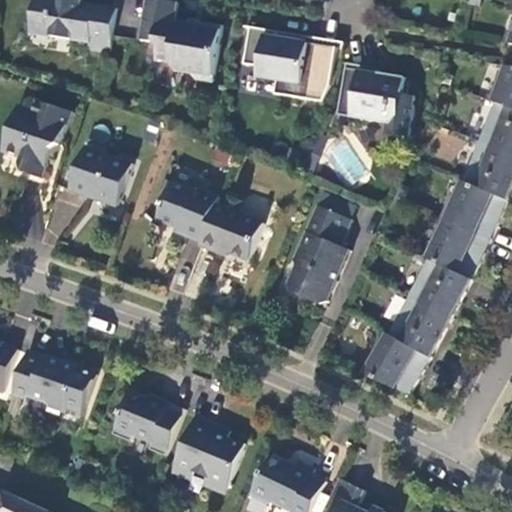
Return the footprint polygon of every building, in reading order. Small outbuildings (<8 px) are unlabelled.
[(92,47),(115,49),(123,4),(100,1),(99,9),(85,8),(86,0),(44,0),(42,21),(63,23),(62,35),(92,40),(92,47)] [(99,9),(100,1),(93,0),(86,0),(85,8),(99,9)] [(196,71),(198,74),(220,77),(228,22),(205,18),(204,21),(183,19),(185,0),(155,0),(151,27),(149,39),(160,41),(165,44),(164,57),(175,59),(180,67),(196,71)] [(41,33),(62,35),(63,23),(42,21),(41,33)] [(263,70),(268,71),(273,26),(254,23),(249,59),(263,62),(263,70)] [(273,26),(268,71),(284,75),(283,88),(329,95),(336,78),(339,46),(339,42),(282,33),(283,27),(273,26)] [(339,46),(346,48),(348,37),(283,27),(282,33),(339,42),(339,46)] [(415,76),(411,76),(402,75),(403,69),(400,66),(351,58),(343,111),(392,118),(391,128),(416,131),(423,90),(413,90),(415,76)] [(511,100),(511,61),(511,62),(507,76),(502,75),(494,94),(499,96),(511,100)] [(483,136),(511,147),(511,100),(499,96),(483,136)] [(22,159),(26,168),(50,175),(59,146),(66,142),(77,109),(44,98),(40,111),(24,106),(10,146),(25,151),(22,159)] [(467,176),(510,194),(511,190),(511,147),(483,136),(467,176)] [(139,161),(91,145),(75,190),(94,196),(123,206),(139,161)] [(221,145),(215,159),(233,166),(238,151),(221,145)] [(50,175),(26,168),(24,174),(47,182),(50,175)] [(210,234),(223,200),(226,192),(208,185),(203,187),(176,176),(169,192),(171,197),(166,210),(196,222),(194,228),(210,234)] [(453,194),(445,212),(493,234),(510,194),(467,176),(459,194),(453,194)] [(210,234),(208,239),(226,247),(229,242),(257,254),(271,220),(223,200),(210,234)] [(356,219),(322,205),(299,259),(300,266),(291,285),(295,292),(326,305),(333,302),(356,251),(346,245),(356,219)] [(441,233),(432,253),(475,274),(493,234),(445,212),(437,231),(441,233)] [(432,253),(414,291),(457,314),(475,274),(432,253)] [(395,330),(436,353),(457,314),(414,291),(395,330)] [(384,345),(370,372),(413,393),(436,353),(395,330),(388,326),(380,343),(384,345)] [(0,395),(12,399),(26,356),(8,350),(10,347),(0,344),(0,395)] [(36,358),(22,399),(36,404),(40,404),(53,408),(55,410),(71,416),(71,418),(90,424),(103,379),(52,362),(51,364),(36,358)] [(175,460),(194,414),(157,399),(155,404),(138,398),(122,439),(139,446),(142,441),(160,449),(159,454),(175,460)] [(239,439),(206,425),(186,473),(215,488),(220,495),(229,499),(236,496),(256,451),(238,443),(239,439)] [(302,475),(277,464),(259,502),(275,509),(284,507),(293,511),(321,511),(334,488),(321,481),(324,473),(307,466),(302,475)] [(374,493),(347,481),(332,511),(398,511),(384,505),(381,511),(369,506),(374,493)] [(48,511),(1,491),(0,494),(0,511),(48,511)]
